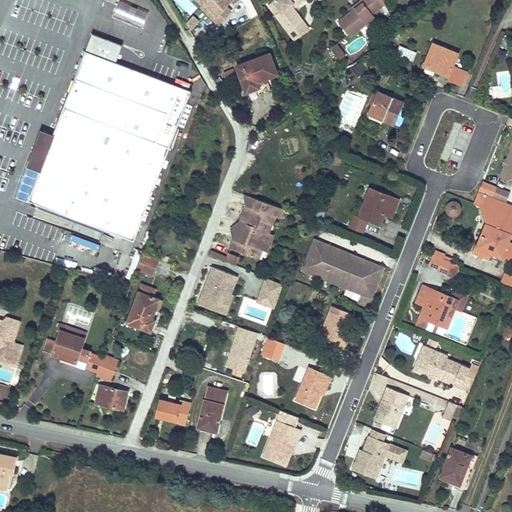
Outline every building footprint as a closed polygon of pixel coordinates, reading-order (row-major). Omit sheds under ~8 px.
[(174,0),(187,12),(194,5),(188,0),(174,0)] [(196,0),(202,6),(204,4),(217,16),(226,7),(231,2),(233,5),(237,0),(196,0)] [(297,0),(274,0),(273,1),(281,12),(276,16),(294,40),(308,29),(290,6),(294,3),(297,0)] [(372,13),(379,8),(385,3),(383,0),(360,0),(362,2),(351,11),(338,21),(350,37),(376,17),(372,13)] [(360,0),(359,0),(350,8),(351,11),(362,2),(360,0)] [(143,31),(150,11),(135,6),(134,9),(119,4),(114,17),(135,24),(134,27),(143,31)] [(204,4),(202,6),(200,8),(218,26),(231,12),(226,7),(217,16),(204,4)] [(196,10),(187,27),(194,31),(203,14),(196,10)] [(203,28),(195,32),(198,38),(206,34),(203,28)] [(134,241),(190,90),(118,60),(124,42),(92,31),(84,50),(51,137),(40,168),(27,201),(134,241)] [(457,53),(433,43),(424,65),(438,70),(438,72),(448,76),(447,79),(461,85),(466,73),(452,67),(457,53)] [(337,56),(343,52),(336,44),(331,48),(337,56)] [(337,56),(340,60),(346,56),(343,52),(337,56)] [(235,66),(244,92),(258,87),(256,81),(265,78),(276,74),(268,54),(235,66)] [(236,75),(233,69),(224,73),(226,79),(236,75)] [(258,87),(244,92),(246,98),(269,90),(265,78),(256,81),(258,87)] [(386,122),(396,99),(378,92),(369,113),(383,119),(383,121),(386,122)] [(357,123),(363,97),(347,93),(341,119),(357,123)] [(402,102),(396,99),(386,122),(393,125),(402,102)] [(40,168),(51,137),(42,134),(30,164),(40,168)] [(511,141),(510,147),(511,148),(500,177),(511,181),(511,141)] [(367,219),(368,216),(380,220),(382,214),(389,216),(395,200),(369,189),(358,216),(367,219)] [(511,230),(511,205),(478,191),(474,203),(473,204),(482,207),(486,223),(477,246),(475,245),(471,254),(489,260),(491,254),(501,258),(507,242),(511,230)] [(257,199),(243,195),(245,206),(245,205),(254,208),(257,199)] [(245,205),(245,206),(239,222),(248,225),(245,234),(242,243),(233,240),(230,248),(258,258),(262,248),(265,241),(267,232),(271,224),(274,214),(276,207),(257,199),(254,208),(245,205)] [(283,209),(276,207),(274,214),(280,216),(283,209)] [(380,220),(368,216),(367,219),(378,224),(380,220)] [(239,222),(231,229),(245,234),(248,225),(239,222)] [(245,234),(231,229),(233,240),(242,243),(245,234)] [(274,235),(267,232),(265,241),(271,243),(274,235)] [(313,239),(310,247),(380,274),(383,267),(313,239)] [(271,243),(265,241),(262,248),(268,251),(271,243)] [(511,255),(511,243),(507,242),(501,258),(510,261),(511,255)] [(380,274),(310,247),(301,270),(371,297),(380,274)] [(159,259),(141,253),(139,260),(136,268),(153,274),(159,259)] [(225,260),(208,255),(206,260),(224,265),(234,267),(236,259),(226,255),(225,260)] [(452,262),(433,255),(428,265),(440,270),(439,271),(447,274),(452,262)] [(95,274),(97,265),(79,260),(77,270),(95,274)] [(237,276),(212,267),(199,305),(226,314),(232,295),(231,295),(237,276)] [(500,281),(511,286),(511,283),(511,275),(503,272),(500,281)] [(282,285),(265,279),(257,302),(274,308),(282,285)] [(141,284),(138,291),(152,296),(155,289),(141,284)] [(423,305),(430,289),(423,286),(416,302),(423,305)] [(457,294),(450,291),(447,296),(430,289),(423,305),(430,308),(422,327),(433,332),(437,323),(445,327),(452,308),(456,300),(455,299),(457,294)] [(152,296),(138,291),(126,323),(150,332),(154,324),(150,322),(160,299),(152,296)] [(465,297),(457,294),(455,299),(456,300),(452,308),(459,311),(465,297)] [(332,352),(336,354),(339,346),(344,333),(338,331),(340,324),(347,326),(352,313),(332,305),(319,338),(322,339),(319,347),(332,352)] [(415,324),(422,327),(430,308),(423,305),(415,324)] [(207,322),(208,314),(188,310),(187,318),(207,322)] [(0,321),(0,351),(9,354),(12,344),(19,323),(6,319),(0,321)] [(60,331),(83,339),(86,332),(61,324),(58,330),(60,331)] [(257,333),(238,327),(225,365),(234,368),(244,371),(247,361),(257,333)] [(56,342),(48,340),(44,351),(52,354),(61,357),(62,354),(76,359),(83,339),(60,331),(56,342)] [(349,335),(344,333),(339,346),(344,348),(349,335)] [(271,338),(267,337),(261,355),(264,356),(271,338)] [(285,344),(271,338),(264,356),(278,361),(285,344)] [(12,344),(9,354),(0,351),(0,360),(15,365),(21,346),(12,344)] [(467,368),(444,357),(445,355),(420,344),(414,358),(419,368),(425,371),(431,370),(437,373),(436,377),(460,387),(460,386),(468,390),(478,367),(477,367),(470,363),(468,368),(467,368)] [(332,352),(319,347),(316,354),(329,359),(332,352)] [(76,359),(62,354),(61,357),(60,360),(74,365),(76,359)] [(102,358),(90,354),(85,367),(97,371),(102,358)] [(118,361),(103,355),(102,358),(97,371),(96,375),(111,380),(118,361)] [(419,368),(414,358),(409,369),(417,372),(419,368)] [(247,361),(244,371),(251,373),(254,363),(247,361)] [(312,407),(318,393),(322,383),(326,384),(329,376),(307,367),(293,400),(312,407)] [(242,377),(244,371),(234,368),(232,373),(242,377)] [(431,370),(425,371),(427,377),(434,380),(436,377),(437,373),(431,370)] [(321,395),(326,384),(322,383),(318,393),(321,395)] [(126,390),(100,384),(96,405),(122,410),(126,390)] [(386,386),(383,394),(386,395),(382,407),(379,406),(374,418),(396,427),(408,395),(386,386)] [(227,393),(208,387),(197,427),(216,431),(227,393)] [(161,400),(157,414),(165,416),(165,418),(185,423),(190,403),(180,401),(179,404),(161,400)] [(457,416),(461,406),(449,401),(445,411),(452,414),(450,419),(455,421),(457,416)] [(299,417),(282,411),(278,421),(264,457),(285,464),(290,453),(295,437),(299,438),(302,430),(295,428),(299,417)] [(368,436),(383,442),(386,434),(372,428),(368,436)] [(402,464),(406,452),(389,445),(383,442),(368,436),(363,451),(358,464),(354,462),(351,471),(375,480),(384,457),(402,464)] [(299,438),(295,437),(290,453),(293,454),(299,438)] [(0,453),(16,457),(17,449),(0,445),(0,453)] [(451,448),(444,466),(459,472),(459,474),(469,478),(477,458),(451,448)] [(419,456),(431,461),(433,454),(422,449),(419,456)] [(363,451),(359,450),(354,462),(358,464),(363,451)] [(0,486),(7,488),(10,471),(13,472),(16,457),(0,453),(0,486)] [(459,472),(444,466),(442,474),(467,483),(469,478),(459,474),(459,472)]
